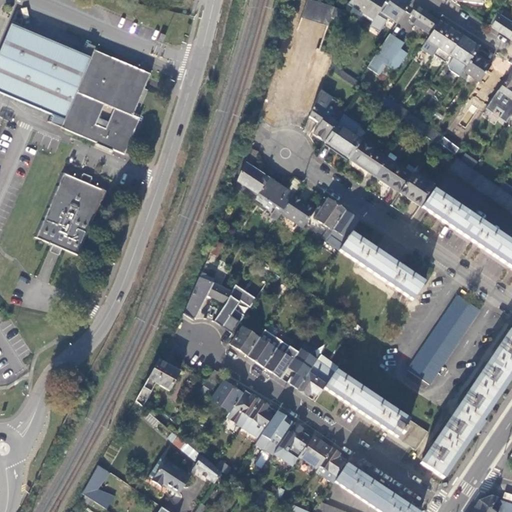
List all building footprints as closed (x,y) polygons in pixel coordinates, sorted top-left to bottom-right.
[(304,0),(303,0),(275,103),(305,111),(334,8),(304,0)] [(380,14),(388,2),(385,0),(360,0),(353,8),(352,8),(352,9),(355,11),(356,10),(375,23),(380,14)] [(397,25),(411,4),(404,0),(389,0),(388,2),(380,14),(397,25)] [(439,23),(416,8),(410,16),(414,19),(412,22),(415,24),(413,26),(422,31),(426,27),(433,32),(439,23)] [(496,15),(509,24),(511,17),(511,16),(500,8),(496,15)] [(511,42),(511,28),(508,26),(509,24),(496,15),(489,27),(511,42)] [(439,23),(433,32),(427,42),(438,50),(451,31),(439,23)] [(92,59),(85,56),(13,26),(0,57),(0,92),(56,116),(66,121),(63,128),(126,155),(142,120),(135,117),(152,76),(96,51),(92,59)] [(409,37),(395,28),(367,69),(375,75),(383,64),(395,73),(408,54),(400,50),(409,37)] [(462,39),(451,31),(438,50),(433,57),(445,64),(450,57),(462,39)] [(478,50),(462,39),(450,57),(466,68),(478,50)] [(433,57),(438,50),(427,42),(421,50),(433,57)] [(90,45),(85,56),(92,59),(96,51),(97,48),(90,45)] [(478,50),(466,68),(463,72),(479,82),(493,60),(478,50)] [(471,94),(489,105),(498,91),(499,92),(511,72),(511,71),(511,66),(505,62),(502,66),(493,60),(479,82),(471,94)] [(338,77),(341,72),(332,66),(330,72),(338,77)] [(511,71),(511,72),(499,92),(498,91),(489,105),(486,109),(492,113),(497,107),(503,111),(498,118),(506,123),(511,115),(511,114),(511,71)] [(358,84),(341,72),(338,77),(354,89),(358,84)] [(340,104),(321,92),(317,104),(310,120),(320,125),(313,135),(325,144),(338,125),(329,119),(340,104)] [(382,108),(386,102),(372,92),(368,98),(382,108)] [(399,107),(388,100),(386,102),(382,108),(385,109),(394,115),(399,107)] [(410,115),(399,107),(394,115),(405,123),(410,115)] [(427,126),(410,115),(405,123),(422,134),(427,126)] [(66,121),(56,116),(53,124),(63,128),(66,121)] [(325,144),(350,160),(362,143),(363,142),(338,125),(325,144)] [(443,138),(427,126),(422,134),(421,135),(438,146),(438,145),(442,139),(443,138)] [(454,156),(459,150),(442,139),(438,145),(454,156)] [(350,160),(375,177),(387,159),(362,143),(350,160)] [(250,148),(245,163),(252,168),(258,154),(250,148)] [(511,196),(456,158),(448,170),(511,213),(511,196)] [(375,177),(400,194),(412,176),(387,159),(375,177)] [(252,168),(245,163),(238,182),(258,196),(270,180),(252,168)] [(400,194),(420,207),(432,189),(422,182),(425,178),(415,172),(412,176),(400,194)] [(91,185),(82,181),(63,173),(59,183),(61,184),(60,188),(57,187),(50,205),(52,206),(51,210),(48,209),(44,218),(47,219),(45,223),(43,222),(36,238),(55,246),(64,250),(82,258),(110,192),(91,185)] [(85,175),(82,181),(91,185),(94,179),(85,175)] [(283,214),(295,197),(270,180),(258,196),(258,197),(283,214)] [(511,269),(511,244),(434,192),(422,209),(511,269)] [(316,211),(295,197),(283,214),(282,215),(303,229),(316,211)] [(333,231),(346,212),(328,201),(315,220),(332,232),(333,231)] [(351,235),(360,222),(346,212),(333,231),(347,241),(351,235)] [(424,284),(351,235),(347,241),(339,252),(413,302),(424,284)] [(64,250),(55,246),(52,253),(61,257),(64,250)] [(231,294),(212,286),(215,281),(202,275),(185,315),(184,314),(183,315),(193,321),(194,320),(196,319),(208,296),(226,305),(231,294)] [(256,300),(235,286),(231,294),(226,305),(225,306),(214,323),(216,324),(223,329),(230,318),(240,324),(244,317),(235,310),(240,302),(250,308),(256,300)] [(407,371),(430,386),(480,311),(458,297),(407,371)] [(243,330),(232,346),(248,357),(259,341),(243,330)] [(421,464),(443,480),(511,376),(511,332),(510,331),(421,464)] [(271,337),(264,333),(259,340),(266,344),(271,337)] [(259,341),(248,357),(264,368),(276,351),(266,344),(259,340),(259,341)] [(264,368),(281,380),(293,362),(298,354),(292,350),(293,349),(292,347),(291,349),(282,342),(281,343),(278,349),(276,351),(264,368)] [(312,392),(319,397),(324,389),(326,386),(333,376),(336,372),(339,367),(321,355),(314,365),(297,391),(308,398),(312,392)] [(159,362),(136,403),(143,409),(157,385),(169,392),(180,374),(159,362)] [(293,362),(281,380),(289,385),(294,379),(300,383),(307,372),(293,362)] [(222,376),(215,371),(203,389),(206,391),(202,397),(206,400),(222,376)] [(326,386),(324,389),(416,451),(428,434),(336,372),(333,376),(326,386)] [(230,414),(242,395),(224,383),(211,401),(230,414)] [(260,401),(245,391),(242,395),(230,414),(227,418),(241,428),(260,401)] [(268,407),(260,401),(241,428),(258,440),(266,429),(264,428),(271,417),(264,412),(268,407)] [(149,413),(145,418),(155,427),(159,421),(149,413)] [(295,425),(277,413),(266,429),(258,440),(255,445),(263,451),(264,450),(273,456),(274,456),(284,441),(295,425)] [(284,441),(274,456),(293,468),(299,459),(303,454),(301,453),(310,440),(300,434),(303,430),(295,425),(284,441)] [(332,450),(314,437),(303,454),(299,459),(318,471),(332,450)] [(222,474),(185,443),(180,450),(196,461),(198,458),(200,459),(193,469),(215,484),(222,474)] [(318,471),(316,474),(333,485),(335,483),(338,478),(336,476),(345,464),(337,459),(340,455),(332,450),(318,471)] [(231,467),(221,460),(216,467),(227,475),(231,467)] [(166,461),(152,482),(162,488),(163,486),(179,496),(191,478),(166,461)] [(415,511),(346,465),(335,483),(378,511),(415,511)] [(110,475),(98,468),(83,494),(106,510),(115,498),(100,492),(110,475)] [(120,490),(115,498),(106,510),(108,511),(110,511),(124,492),(120,490)] [(274,497),(262,492),(254,503),(265,511),(274,497)] [(478,503),(472,511),(511,511),(511,504),(492,497),(478,503)] [(291,511),(295,507),(283,501),(280,508),(287,511),(286,511),(291,511)]
